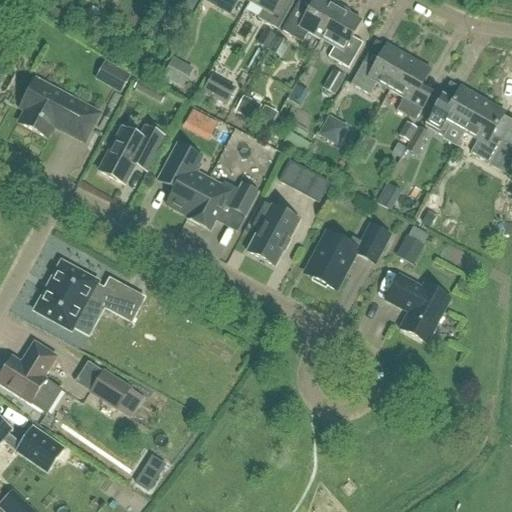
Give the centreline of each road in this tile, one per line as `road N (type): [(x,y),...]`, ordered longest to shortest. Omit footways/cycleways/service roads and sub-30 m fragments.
road 1 (residential): [(61,189),(324,330)]
road 2 (residential): [(324,330),(305,375),(323,408),(357,408),(373,389),(372,364),(358,348)]
road 3 (residential): [(0,307),(61,189)]
